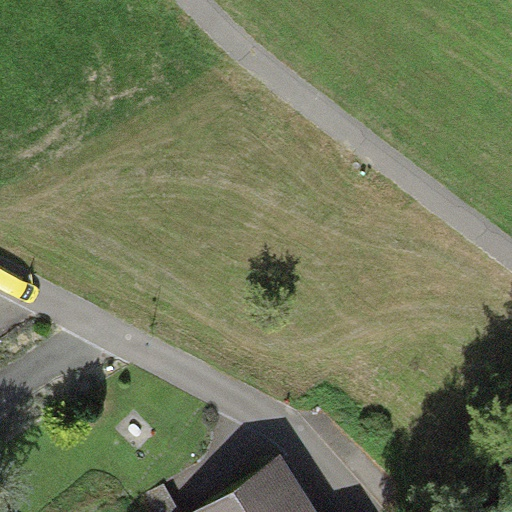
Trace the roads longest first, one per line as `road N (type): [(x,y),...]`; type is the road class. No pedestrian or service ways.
road 1 (residential): [(365,511),(321,449),(280,421),(0,281)]
road 2 (track): [(185,0),(236,54),(511,262)]
